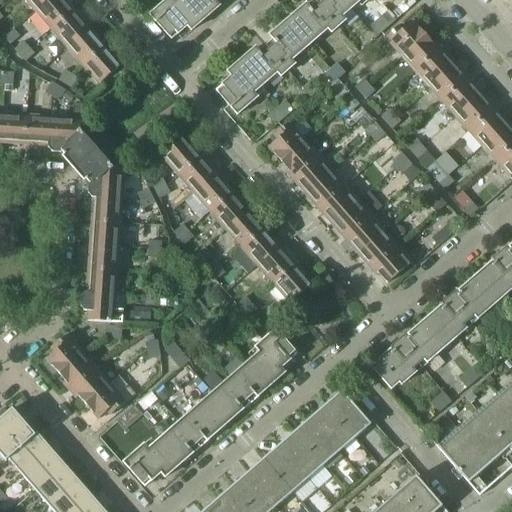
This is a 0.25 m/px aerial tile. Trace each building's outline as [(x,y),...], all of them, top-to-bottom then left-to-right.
[(24,0),(34,12),(48,0),(24,0)] [(50,30),(73,10),(63,0),(48,0),(34,12),(50,30)] [(202,21),(183,0),(176,0),(173,3),(170,0),(167,0),(149,16),(168,38),(175,32),(177,35),(186,27),(190,32),(202,21)] [(183,0),(202,21),(219,7),(212,0),(183,0)] [(325,0),(326,0),(320,6),(338,27),(344,22),(341,18),(357,3),(354,0),(325,0)] [(305,5),(287,21),(308,46),(327,30),(330,34),(338,27),(320,6),(312,12),(305,5)] [(83,30),(85,27),(85,25),(73,10),(50,30),(66,48),(83,33),(83,30)] [(387,12),(381,17),(389,26),(395,21),(387,12)] [(389,26),(381,17),(375,22),(383,31),(389,26)] [(275,44),(269,50),(288,71),(294,66),(290,62),(308,46),(287,21),(269,37),(275,44)] [(383,31),(375,22),(369,27),(377,37),(383,31)] [(403,30),(402,29),(400,26),(385,39),(401,57),(424,36),(412,23),(403,30)] [(9,45),(18,37),(13,31),(3,39),(9,45)] [(82,66),(104,46),(91,32),(89,32),(87,34),(83,33),(66,48),(82,66)] [(432,45),(424,36),(401,57),(415,73),(440,50),(435,43),(432,45)] [(19,56),(28,48),(23,42),(14,50),(19,56)] [(118,68),(113,61),(113,57),(104,46),(82,66),(98,85),(118,68)] [(25,62),(34,54),(28,48),(19,56),(25,62)] [(255,49),(238,63),(260,88),(277,74),(280,78),(288,71),(269,50),(261,56),(255,49)] [(440,50),(415,73),(428,88),(452,67),(444,58),(446,56),(440,50)] [(260,88),(238,63),(227,73),(231,78),(222,86),(224,88),(217,94),(236,116),(256,98),(253,94),(260,88)] [(336,65),(330,70),(338,79),(344,74),(336,65)] [(452,67),(428,88),(441,103),(467,80),(461,73),(459,75),(452,67)] [(338,79),(330,70),(324,76),(332,85),(338,79)] [(65,85),(71,75),(64,71),(58,81),(65,85)] [(12,86),(13,73),(5,73),(4,85),(12,86)] [(72,90),(78,79),(71,75),(65,85),(72,90)] [(363,80),(354,88),(359,94),(369,86),(363,80)] [(467,80),(441,103),(454,118),(478,97),(471,88),(473,86),(467,80)] [(51,97),(58,87),(51,83),(45,93),(51,97)] [(310,98),(316,93),(308,84),(302,89),(310,98)] [(369,86),(359,94),(365,100),(374,92),(369,86)] [(58,102),(65,91),(58,87),(51,97),(58,102)] [(339,101),(344,107),(353,99),(348,93),(339,101)] [(478,97),(454,118),(468,133),(494,109),(488,103),(486,105),(478,97)] [(353,99),(344,107),(349,113),(359,106),(353,99)] [(285,102),(279,107),(287,116),(293,111),(285,102)] [(98,148),(88,137),(83,135),(80,132),(81,120),(82,105),(73,105),(72,119),(49,118),(47,147),(47,148),(51,153),(61,154),(61,153),(65,157),(63,159),(73,170),(98,148)] [(287,116),(279,107),(273,112),(281,121),(287,116)] [(355,124),(366,114),(361,108),(350,117),(355,124)] [(494,109),(468,133),(481,147),(505,126),(497,118),(500,116),(494,109)] [(389,110),(380,118),(386,124),(395,116),(389,110)] [(281,121),(273,112),(266,117),(274,127),(281,121)] [(25,138),(26,116),(2,115),(0,144),(19,145),(21,144),(21,140),(25,138)] [(47,147),(49,118),(26,116),(25,138),(28,140),(28,144),(29,146),(47,147)] [(400,122),(395,116),(386,124),(391,130),(400,122)] [(288,123),(280,130),(273,136),(277,140),(268,148),(280,162),(304,142),(288,123)] [(379,129),(374,123),(365,131),(370,137),(379,129)] [(511,134),(505,126),(481,147),(495,163),(511,146),(511,134)] [(379,129),(370,137),(375,143),(385,136),(379,129)] [(191,147),(187,146),(181,140),(161,157),(177,176),(199,156),(191,147)] [(416,140),(407,148),(412,154),(421,146),(416,140)] [(304,142),(280,162),(288,171),(286,173),(291,180),(317,157),(304,142)] [(421,146),(412,154),(417,160),(426,152),(421,146)] [(511,146),(495,163),(508,178),(511,174),(511,146)] [(138,179),(139,171),(139,170),(124,169),(112,169),(109,165),(108,160),(98,148),(73,170),(83,182),(85,180),(88,184),(87,194),(91,199),(93,199),(122,201),(124,178),(138,179)] [(391,162),(397,168),(406,160),(401,154),(391,162)] [(213,171),(199,156),(177,176),(193,194),(210,179),(210,176),(213,174),(213,171)] [(317,157),(291,180),(297,186),(300,184),(307,193),(331,172),(317,157)] [(419,174),(411,166),(406,160),(397,168),(402,174),(409,183),(419,174)] [(442,170),(433,179),(438,185),(448,176),(442,170)] [(331,172),(307,193),(314,201),(312,203),(318,210),(344,187),(331,172)] [(448,176),(438,185),(444,191),(453,182),(448,176)] [(214,180),(210,179),(193,194),(209,213),(231,193),(219,178),(217,178),(214,180)] [(162,179),(151,185),(155,192),(166,186),(162,179)] [(432,190),(427,184),(417,192),(423,198),(432,190)] [(166,186),(155,192),(158,199),(169,194),(166,186)] [(344,187),(318,210),(323,217),(326,215),(333,223),(357,202),(344,187)] [(151,196),(148,189),(137,194),(140,202),(151,196)] [(428,204),(437,196),(432,190),(423,198),(418,203),(423,208),(428,204)] [(231,193),(209,213),(225,231),(242,216),(241,212),(244,210),(244,208),(231,193)] [(155,204),(151,196),(140,202),(144,209),(155,204)] [(437,196),(428,204),(436,213),(445,205),(437,196)] [(120,224),(122,201),(93,199),(91,217),(93,219),(97,219),(99,223),(120,224)] [(357,202),(333,223),(341,231),(338,234),(344,240),(370,217),(357,202)] [(471,204),(462,212),(468,218),(477,210),(471,204)] [(245,217),(242,216),(225,231),(241,249),(263,229),(250,214),(248,214),(245,217)] [(370,217),(344,240),(350,247),(352,245),(359,253),(383,232),(370,217)] [(462,224),(456,217),(447,225),(452,232),(462,224)] [(119,248),(120,224),(99,223),(97,226),(92,226),(91,227),(89,246),(119,248)] [(182,225),(173,233),(178,239),(187,231),(182,225)] [(447,225),(432,239),(437,246),(453,232),(452,232),(447,225)] [(263,229),(241,249),(256,267),(274,252),(273,248),(276,246),(276,244),(263,229)] [(187,231),(178,239),(183,246),(193,238),(187,231)] [(383,232),(359,253),(367,262),(364,264),(370,270),(397,247),(383,232)] [(149,242),(148,250),(160,251),(161,243),(149,242)] [(509,245),(505,249),(498,254),(511,270),(511,245),(510,247),(509,245)] [(117,272),(119,248),(89,246),(88,265),(90,267),(94,267),(96,271),(117,272)] [(397,247),(370,270),(376,277),(378,275),(386,284),(410,263),(397,247)] [(160,251),(148,250),(148,258),(160,259),(160,251)] [(277,253),(274,252),(256,267),(273,285),(295,266),(282,251),(280,250),(277,253)] [(490,265),(475,278),(496,303),(511,289),(511,270),(498,254),(488,263),(490,265)] [(213,261),(204,269),(210,276),(219,268),(213,261)] [(295,266),(273,285),(289,304),(309,287),(303,280),(303,275),(295,266)] [(224,274),(219,268),(210,276),(215,282),(224,274)] [(116,296),(117,272),(96,271),(93,274),(89,274),(87,275),(86,294),(116,296)] [(458,289),(455,292),(448,298),(468,322),(474,317),(476,320),(496,303),(475,278),(460,291),(458,289)] [(145,290),(145,297),(157,298),(158,291),(145,290)] [(115,311),(116,296),(86,294),(85,293),(81,297),(80,307),(84,312),(87,312),(87,322),(121,324),(122,311),(115,311)] [(157,298),(145,297),(144,306),(157,307),(157,298)] [(245,298),(236,306),(241,312),(250,304),(245,298)] [(439,309),(424,322),(445,347),(465,330),(463,327),(468,322),(448,298),(438,307),(439,309)] [(206,310),(198,301),(192,307),(200,316),(206,310)] [(250,304),(241,312),(246,318),(256,310),(250,304)] [(214,319),(206,310),(200,316),(208,325),(214,319)] [(149,322),(149,313),(130,312),(130,321),(149,322)] [(222,328),(214,319),(208,325),(216,334),(222,328)] [(408,333),(405,336),(397,342),(418,366),(423,361),(426,364),(445,347),(424,322),(409,335),(408,333)] [(112,339),(113,327),(105,327),(104,339),(112,339)] [(120,340),(121,328),(113,327),(112,339),(120,340)] [(259,353),(254,358),(252,359),(273,384),(284,374),(280,369),(289,361),(287,359),(294,353),(275,331),(255,349),(259,353)] [(59,375),(82,355),(66,336),(51,349),(55,353),(46,360),(59,375)] [(145,344),(146,352),(158,350),(157,342),(145,344)] [(401,386),(415,373),(412,370),(418,366),(397,342),(387,351),(388,353),(379,361),(381,363),(372,370),(390,390),(398,383),(401,386)] [(173,344),(164,351),(169,358),(179,350),(173,344)] [(158,350),(146,352),(148,360),(160,357),(158,350)] [(179,350),(169,358),(174,364),(184,356),(179,350)] [(491,367),(501,360),(494,352),(485,360),(491,367)] [(69,392),(95,370),(82,355),(59,375),(66,383),(63,385),(69,392)] [(184,356),(174,364),(180,370),(189,362),(184,356)] [(252,359),(228,380),(250,405),(258,398),(258,397),(273,384),(252,359)] [(477,364),(471,369),(479,378),(485,373),(477,364)] [(479,378),(471,369),(465,375),(473,384),(479,378)] [(85,405),(109,385),(95,370),(69,392),(75,399),(77,397),(85,405)] [(473,384),(465,375),(458,380),(467,389),(473,384)] [(228,380),(203,402),(224,426),(241,411),(242,412),(250,405),(228,380)] [(125,403),(109,385),(85,405),(98,420),(106,412),(107,413),(110,416),(125,403)] [(511,389),(440,452),(479,497),(487,490),(476,477),(501,456),(511,468),(511,467),(511,389)] [(370,425),(344,396),(341,392),(325,406),(354,439),(370,425)] [(469,405),(476,399),(470,392),(463,398),(469,405)] [(443,394),(436,399),(445,408),(451,403),(443,394)] [(445,408),(436,399),(430,404),(438,414),(445,408)] [(203,402),(178,424),(200,449),(208,442),(207,441),(224,426),(203,402)] [(142,416),(134,406),(128,412),(136,421),(142,416)] [(325,406),(309,419),(338,452),(354,439),(325,406)] [(0,443),(23,423),(12,410),(0,419),(0,443)] [(136,421),(128,412),(122,417),(130,426),(136,421)] [(130,426),(122,417),(116,422),(124,431),(130,426)] [(309,419),(300,427),(294,433),(323,466),(338,452),(309,419)] [(35,437),(34,436),(23,423),(0,443),(0,456),(5,463),(8,461),(35,437)] [(178,424),(154,445),(175,469),(191,455),(191,456),(200,449),(178,424)] [(294,433),(278,446),(307,479),(323,466),(294,433)] [(21,476),(50,450),(37,434),(34,436),(35,437),(8,461),(21,476)] [(123,464),(142,485),(149,480),(151,482),(160,474),(164,478),(175,469),(154,445),(147,450),(143,446),(123,464)] [(278,446),(263,460),(292,493),(307,479),(278,446)] [(34,491),(64,465),(50,450),(21,476),(34,491)] [(263,460),(247,473),(276,506),(292,493),(263,460)] [(48,507),(78,481),(64,465),(34,491),(48,507)] [(247,473),(232,486),(254,511),(269,511),(276,506),(247,473)] [(445,511),(416,478),(384,505),(390,511),(445,511)] [(52,511),(74,511),(92,497),(78,481),(48,507),(52,511)] [(254,511),(232,486),(217,500),(227,511),(254,511)] [(104,511),(92,497),(74,511),(104,511)] [(227,511),(217,500),(202,511),(227,511)]
